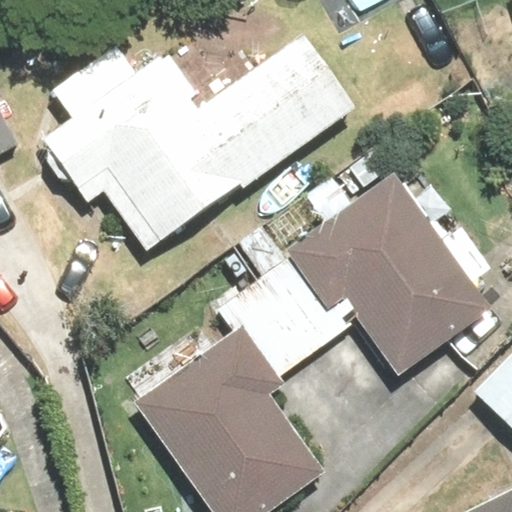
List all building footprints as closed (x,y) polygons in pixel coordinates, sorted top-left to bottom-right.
[(144,263),(349,117),(293,39),(193,110),(159,63),(30,155),(72,215),(97,197),(144,263)] [(0,108),(0,161),(22,150),(0,108)] [(485,320),(384,177),(276,253),(321,317),(336,307),(391,386),(485,320)] [(239,331),(126,410),(197,511),(274,511),(318,482),(262,404),(282,391),(239,331)] [(511,363),(482,394),(511,424),(511,363)] [(511,511),(511,509),(505,494),(466,511),(511,511)]
